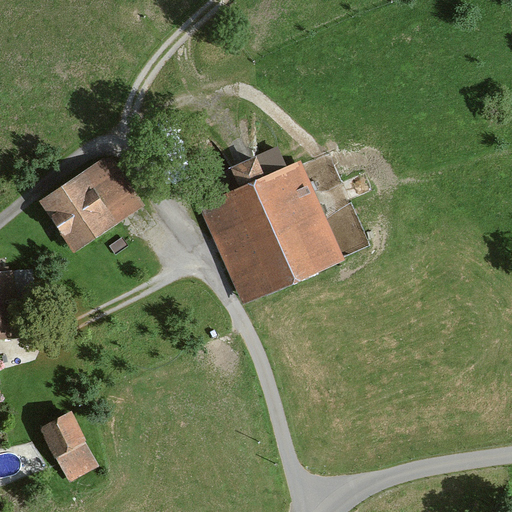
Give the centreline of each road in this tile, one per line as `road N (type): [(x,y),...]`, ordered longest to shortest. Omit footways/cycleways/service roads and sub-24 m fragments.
road 1 (track): [(0,222),(100,147),(122,150),(145,170),(179,238)]
road 2 (track): [(122,150),(139,92),(170,46),(223,0)]
